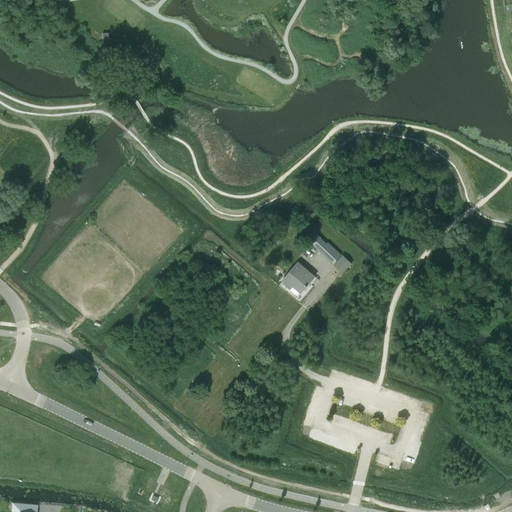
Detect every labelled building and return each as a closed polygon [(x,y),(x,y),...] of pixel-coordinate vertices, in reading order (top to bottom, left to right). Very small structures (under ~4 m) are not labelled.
[(104,43),(108,37),(102,32),(98,38),(104,43)] [(393,223),(409,205),(400,198),(385,216),(393,223)] [(326,244),(314,232),(307,239),(320,251),(326,244)] [(330,247),(325,252),(316,261),(314,270),(321,276),(341,255),(330,247)] [(335,266),(343,274),(352,266),(344,258),(335,266)] [(299,262),(292,270),(282,281),(290,288),(292,285),(300,293),(315,277),(299,262)] [(155,504),(158,498),(150,494),(147,500),(155,504)] [(12,511),(36,511),(38,506),(12,502),(12,511)]
